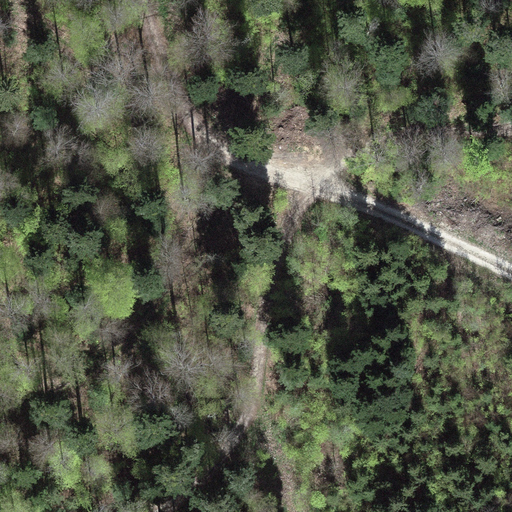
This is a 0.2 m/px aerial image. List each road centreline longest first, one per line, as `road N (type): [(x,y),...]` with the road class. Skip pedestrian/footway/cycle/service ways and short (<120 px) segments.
road 1 (track): [(312,182),(214,141),(187,113),(141,0)]
road 2 (track): [(511,268),(312,182)]
